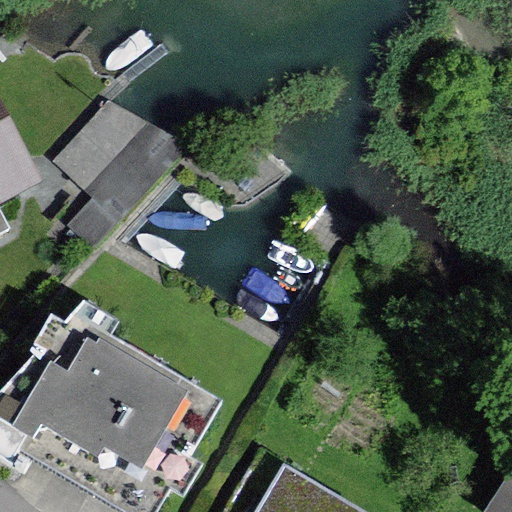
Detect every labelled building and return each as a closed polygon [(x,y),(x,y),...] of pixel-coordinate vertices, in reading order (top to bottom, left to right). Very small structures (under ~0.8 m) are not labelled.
[(104,106),(57,160),(90,189),(145,129),(104,106)] [(145,129),(90,189),(98,197),(70,226),(94,248),(123,219),(186,151),(145,129)] [(0,214),(0,192),(25,179),(0,131),(0,235),(9,231),(0,214)] [(0,397),(0,460),(24,475),(32,462),(115,511),(158,511),(222,405),(74,317),(65,326),(51,319),(30,354),(36,358),(0,397)] [(350,511),(290,477),(293,472),(262,454),(227,511),(350,511)] [(511,511),(511,474),(488,511),(511,511)]
